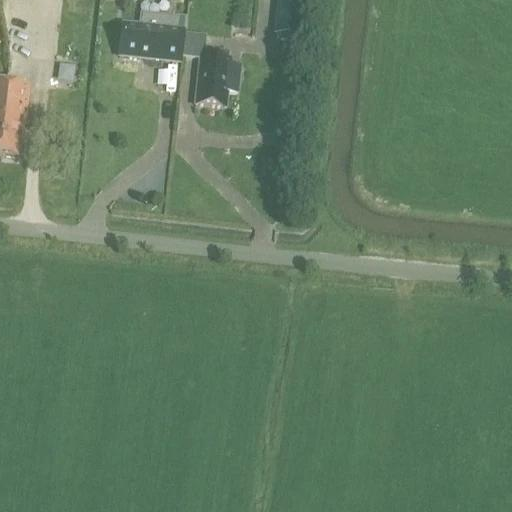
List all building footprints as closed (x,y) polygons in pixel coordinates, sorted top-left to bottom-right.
[(279,0),(275,36),(299,39),(303,0),(279,0)] [(184,60),(186,36),(185,36),(187,17),(141,12),(140,28),(122,26),(118,59),(163,63),(164,58),(184,60)] [(186,36),(184,60),(200,62),(195,108),(225,111),(227,95),(237,96),(238,80),(228,79),(230,64),(228,64),(229,54),(204,51),(206,38),(186,36)] [(29,90),(7,88),(0,156),(0,158),(19,161),(23,128),(25,128),(29,90)] [(155,113),(154,126),(167,126),(168,113),(155,113)]
